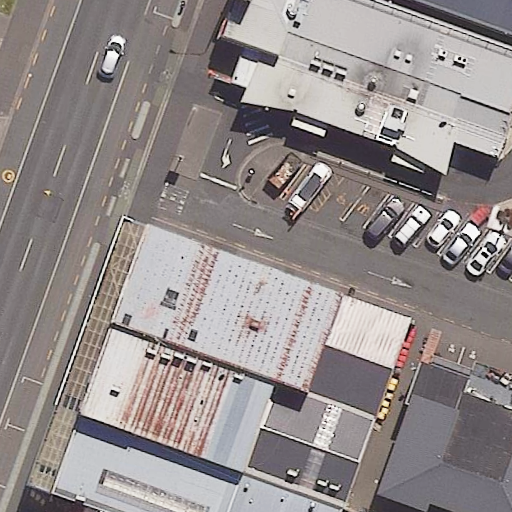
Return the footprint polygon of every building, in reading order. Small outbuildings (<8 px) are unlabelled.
[(511,43),(386,0),(236,0),(223,38),(248,47),(234,84),(454,161),(461,143),(504,158),(511,134),(511,43)] [(511,0),(409,0),(511,36),(511,0)] [(511,511),(511,353),(149,225),(81,417),(342,511),(345,511),(511,511)] [(341,511),(342,511),(81,417),(54,493),(64,497),(105,511),(341,511)] [(105,511),(64,497),(58,511),(105,511)]
